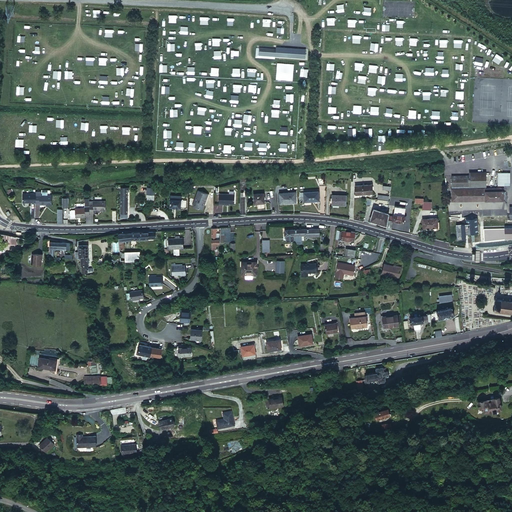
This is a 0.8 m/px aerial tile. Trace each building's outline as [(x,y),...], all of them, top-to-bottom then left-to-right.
[(306,49),(259,46),(259,55),(305,58),(306,49)] [(468,175),(463,175),(463,186),(484,186),(485,172),(468,172),(468,175)] [(507,183),(507,173),(497,173),(497,186),(503,186),(503,183),(507,183)] [(463,175),(451,175),(451,186),(463,186),(463,175)] [(372,184),(355,184),(355,192),(372,193),(372,184)] [(120,188),(120,214),(126,214),(127,192),(129,191),(129,187),(120,188)] [(502,188),(451,188),(452,200),(502,199),(502,188)] [(24,193),(22,193),(22,202),(35,202),(35,195),(35,193),(31,193),(31,190),(24,190),(24,193)] [(318,190),(303,191),(304,200),(318,199),(318,190)] [(207,194),(197,191),(192,207),(202,210),(204,206),(205,203),(207,194)] [(290,193),(278,194),(279,204),(290,203),(290,193)] [(346,193),(332,194),(332,203),(346,203),(346,193)] [(233,204),(234,195),(218,194),(218,204),(222,204),(222,203),(229,204),(233,204)] [(263,194),(253,194),(254,204),(258,204),(258,208),(264,208),(264,207),(264,203),(263,194)] [(41,195),(35,195),(35,202),(35,204),(39,203),(39,204),(45,204),(47,204),(47,205),(51,205),(51,195),(50,195),(41,195)] [(431,196),(414,198),(415,205),(432,203),(432,202),(431,196)] [(88,203),(88,206),(88,213),(92,213),(92,209),(99,209),(100,210),(100,211),(104,211),(104,201),(92,201),(92,203),(88,203)] [(88,206),(84,206),(84,208),(74,208),(74,209),(70,209),(69,210),(69,214),(70,215),(74,215),(74,216),(84,217),(84,215),(88,215),(88,213),(88,206)] [(392,216),(392,220),(403,222),(404,215),(405,207),(394,206),(393,214),(392,216)] [(387,213),(372,209),(369,220),(385,225),(387,213)] [(476,217),(466,217),(466,223),(456,224),(457,240),(466,239),(466,234),(478,232),(476,217)] [(437,218),(422,218),(423,227),(437,226),(437,218)] [(349,230),(346,229),(346,231),(338,230),(336,239),(352,241),(353,231),(349,230)] [(131,233),(118,233),(119,241),(123,240),(127,240),(131,239),(138,239),(143,239),(143,232),(131,232),(131,233)] [(15,244),(15,235),(1,235),(2,244),(15,244)] [(184,238),(169,238),(170,249),(184,248),(184,238)] [(65,244),(49,242),(49,249),(52,250),(65,250),(65,244)] [(78,245),(79,258),(81,258),(81,266),(83,266),(83,273),(88,273),(88,266),(89,266),(87,245),(78,245)] [(344,255),(353,256),(353,248),(345,247),(344,255)] [(42,251),(32,250),(31,262),(41,262),(42,251)] [(125,251),(126,262),(140,261),(140,251),(125,251)] [(284,273),(285,260),(275,259),(274,272),(284,273)] [(256,261),(251,261),(251,263),(241,264),(242,274),(257,273),(256,261)] [(353,264),(336,261),(334,275),(341,277),(342,272),(352,273),(353,264)] [(300,265),(301,276),(307,275),(307,274),(316,273),(315,263),(300,265)] [(185,265),(172,265),(172,275),(180,274),(180,276),(186,275),(185,265)] [(392,266),(382,265),(381,275),(398,277),(399,267),(392,266)] [(162,276),(155,276),(149,277),(150,286),(163,285),(162,276)] [(142,289),(130,290),(131,299),(143,297),(142,289)] [(511,299),(511,298),(509,298),(509,299),(503,298),(504,297),(502,297),(502,298),(497,298),(496,296),(495,296),(495,297),(494,297),(493,299),(495,299),(494,309),(493,309),(492,310),(494,310),(494,311),(495,312),(495,310),(501,311),(500,312),(502,312),(502,311),(508,312),(507,313),(509,313),(509,312),(511,312),(511,299)] [(451,306),(436,310),(436,312),(438,319),(454,315),(451,306)] [(191,319),(191,309),(181,309),(181,319),(191,319)] [(433,312),(430,313),(430,321),(438,319),(436,312),(435,312),(433,312)] [(379,328),(394,326),(393,315),(378,317),(379,328)] [(364,316),(349,318),(350,329),(366,327),(364,316)] [(335,323),(324,325),(326,334),(337,332),(335,323)] [(203,329),(192,328),(191,338),(202,339),(203,329)] [(311,332),(298,334),(300,344),(313,342),(311,332)] [(279,338),(266,340),(268,350),(281,348),(279,338)] [(254,342),(240,345),(242,355),(256,352),(254,342)] [(151,346),(139,344),(138,354),(150,356),(151,346)] [(191,358),(190,348),(178,349),(179,359),(191,358)] [(59,362),(41,360),(40,370),(57,372),(59,362)] [(387,382),(386,377),(385,370),(385,366),(376,368),(377,372),(378,379),(379,383),(387,382)] [(367,380),(378,379),(377,372),(366,373),(367,380)] [(110,380),(87,380),(87,390),(110,390),(110,380)] [(268,400),(269,402),(270,407),(270,409),(283,406),(282,398),(268,400)] [(499,399),(478,403),(479,411),(484,410),(484,415),(491,413),(491,415),(496,414),(496,412),(501,411),(499,399)] [(387,409),(374,413),(376,420),(389,417),(387,409)] [(236,412),(227,413),(228,420),(220,421),(221,429),(238,427),(236,412)] [(172,417),(159,420),(161,429),(174,426),(172,417)] [(77,435),(78,448),(97,447),(96,436),(85,437),(85,438),(83,438),(83,435),(77,435)] [(37,446),(45,453),(54,444),(46,436),(37,446)] [(134,448),(122,449),(123,456),(135,455),(134,448)]
